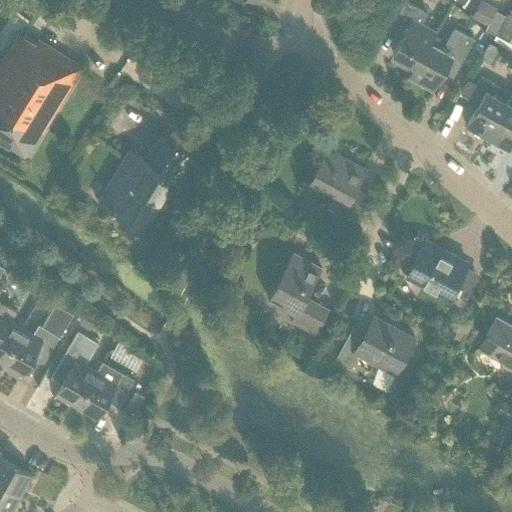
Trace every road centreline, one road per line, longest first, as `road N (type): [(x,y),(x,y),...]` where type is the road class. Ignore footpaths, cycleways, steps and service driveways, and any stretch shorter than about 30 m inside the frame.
road 1 (residential): [(413,142),(307,47),(301,0)]
road 2 (residential): [(252,511),(161,461),(85,460)]
road 3 (residential): [(350,262),(413,142)]
road 4 (residential): [(511,232),(413,142)]
